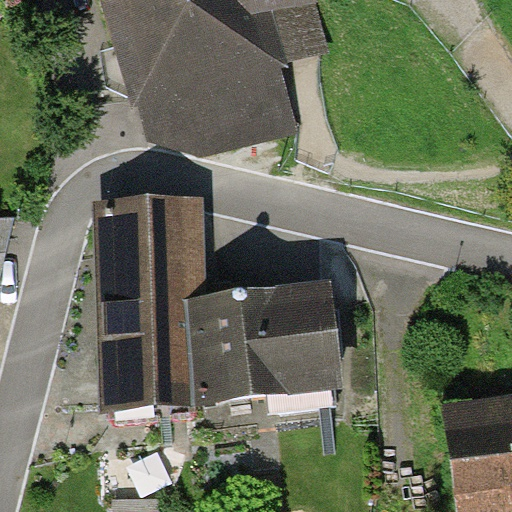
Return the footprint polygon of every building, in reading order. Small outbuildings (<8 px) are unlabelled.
[(284,0),(100,0),(130,107),(301,60),(284,0)] [(0,290),(13,291),(13,214),(0,214),(0,290)] [(193,214),(100,215),(104,417),(197,416),(193,214)] [(324,295),(203,309),(215,411),(336,397),(324,295)] [(511,511),(511,400),(444,410),(457,511),(511,511)]
